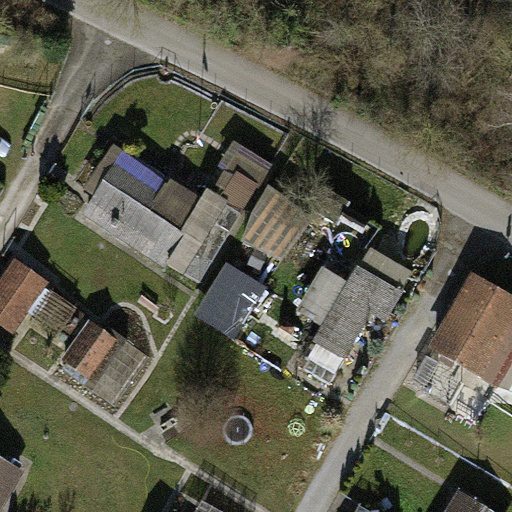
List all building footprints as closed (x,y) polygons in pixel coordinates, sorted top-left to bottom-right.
[(115,151),(74,213),(156,266),(178,233),(144,210),(163,182),(115,151)] [(242,336),(274,282),(233,259),(202,313),(242,336)] [(0,326),(9,332),(40,283),(3,260),(0,264),(0,326)] [(353,265),(303,344),(337,359),(365,315),(377,322),(394,292),(353,265)] [(511,307),(483,290),(438,363),(500,400),(511,379),(511,307)] [(80,322),(54,358),(82,378),(108,341),(80,322)] [(0,459),(0,511),(8,511),(30,478),(0,459)] [(482,511),(449,493),(437,511),(482,511)]
